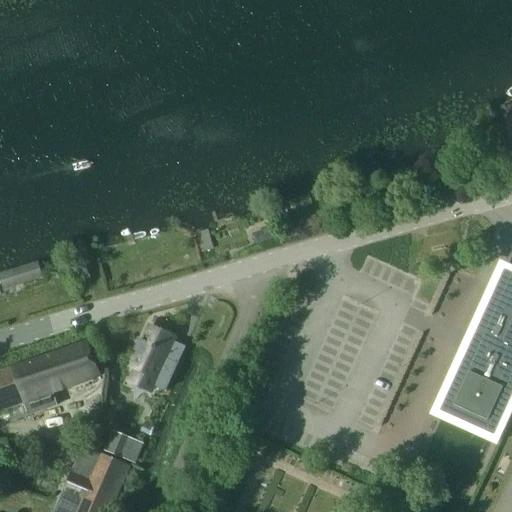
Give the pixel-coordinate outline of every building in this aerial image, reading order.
[(511,381),(511,279),(506,277),(446,408),(491,429),(511,381)] [(151,393),(154,386),(165,391),(178,363),(165,358),(175,338),(166,334),(167,333),(158,329),(157,330),(149,326),(142,341),(140,340),(135,350),(138,351),(131,366),(135,368),(128,383),(151,393)] [(89,340),(0,371),(0,410),(10,407),(24,402),(29,416),(57,406),(52,392),(101,375),(89,340)] [(112,432),(104,450),(123,458),(131,439),(112,432)] [(108,511),(129,465),(101,452),(76,511),(108,511)]
